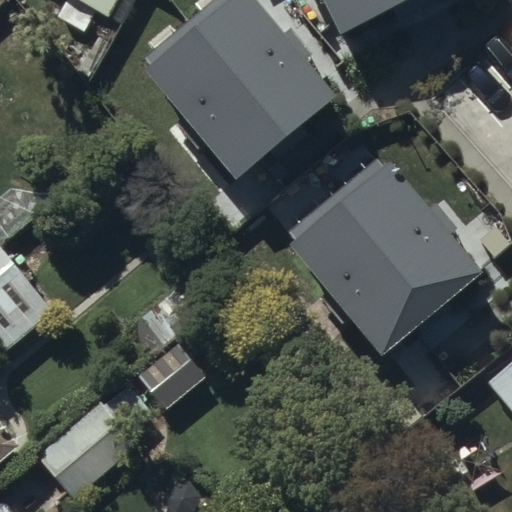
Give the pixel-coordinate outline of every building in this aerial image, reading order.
[(113,0),(80,0),(104,15),(113,0)] [(255,0),(220,0),(145,63),(238,176),(336,97),(255,0)] [(326,0),(340,29),(402,0),(326,0)] [(387,159),(289,239),(383,352),(481,273),(387,159)] [(511,357),(485,381),(511,411),(511,357)] [(149,404),(127,378),(37,452),(72,495),(133,444),(120,429),(149,404)] [(0,454),(16,441),(0,421),(0,454)]
